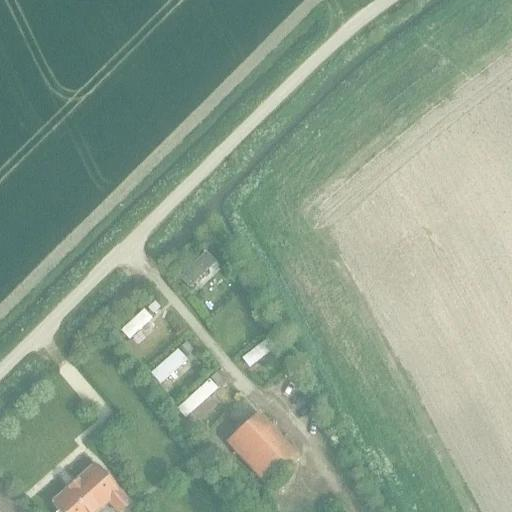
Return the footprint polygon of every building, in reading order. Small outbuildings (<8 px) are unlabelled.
[(126,314),(136,325),(160,305),(151,294),(126,314)] [(257,354),(282,331),(270,318),(244,340),(257,354)] [(187,335),(160,355),(169,367),(196,346),(187,335)] [(195,405),(226,373),(216,363),(185,395),(195,405)] [(227,441),(267,488),(299,460),(258,414),(227,441)] [(51,503),(50,503),(57,511),(96,511),(108,502),(116,511),(119,511),(129,504),(119,492),(94,464),(93,465),(76,481),(76,480),(67,488),(68,489),(51,503)]
